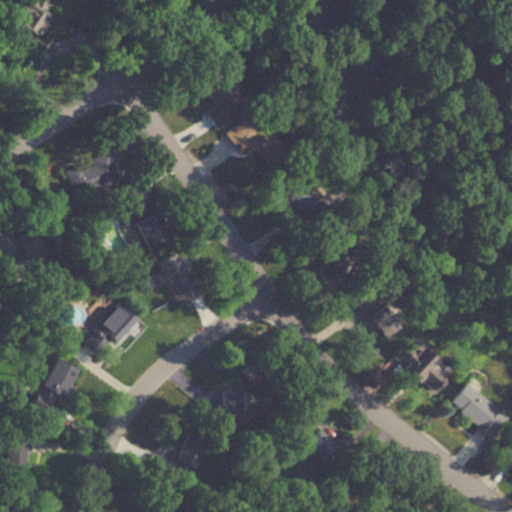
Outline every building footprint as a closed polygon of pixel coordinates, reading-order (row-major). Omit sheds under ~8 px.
[(24,0),(23,2),(18,0),(14,0),(2,24),(33,42),(49,13),(41,9),(45,0),(24,0)] [(325,0),(320,0),(314,7),(305,0),(290,0),(279,14),(311,41),(338,10),(325,0)] [(364,67),(375,82),(389,72),(378,57),(364,67)] [(198,83),(211,104),(200,111),(210,127),(241,109),(217,70),(198,83)] [(310,199),(262,121),(248,129),(241,118),(221,130),(234,152),(247,144),(302,234),(315,226),(317,229),(327,223),(320,211),(329,205),(321,192),(310,199)] [(75,198),(115,179),(102,152),(85,160),(62,171),(75,198)] [(143,247),(167,235),(150,197),(125,208),(143,247)] [(46,272),(34,228),(15,234),(21,256),(0,261),(0,262),(5,283),(46,272)] [(312,245),(349,299),(331,311),(343,329),(356,320),(371,341),(402,320),(375,280),(370,284),(334,231),(312,245)] [(197,293),(177,248),(147,262),(156,281),(162,279),(174,304),(197,293)] [(96,358),(131,318),(113,303),(78,342),(96,358)] [(448,369),(410,333),(394,351),(405,361),(397,369),(424,395),(448,369)] [(74,369),(50,358),(27,408),(52,419),(74,369)] [(488,438),(504,417),(460,383),(444,405),(488,438)] [(220,388),(220,414),(268,413),(268,388),(220,388)] [(335,445),(293,417),(281,433),(323,462),(335,445)] [(511,434),(499,451),(511,460),(511,434)]
